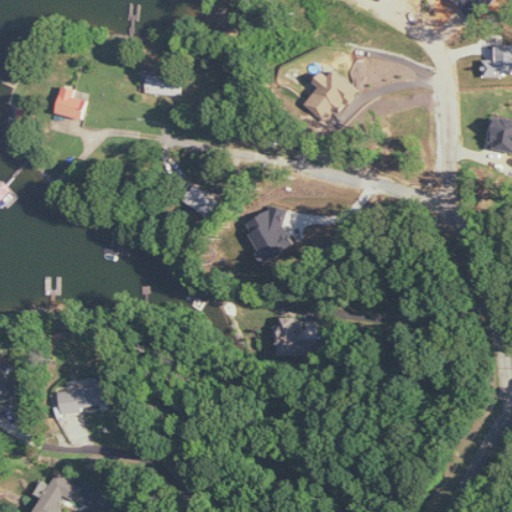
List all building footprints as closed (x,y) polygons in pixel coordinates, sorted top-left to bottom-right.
[(511,74),(511,46),(501,47),(501,60),(488,60),(487,74),(511,74)] [(327,72),(317,84),(323,88),(311,103),(330,119),(337,110),(340,112),(360,88),(339,70),(333,77),(327,72)] [(150,94),(184,95),(184,76),(150,75),(150,94)] [(61,113),(87,120),(92,100),(79,97),(80,90),(68,86),(61,113)] [(511,118),(501,116),(493,147),(511,151),(511,118)] [(229,206),(200,185),(188,201),(217,222),(229,206)] [(251,221),(267,260),(300,247),(284,208),(251,221)] [(322,340),(307,340),(307,318),(286,318),(286,325),(281,325),(282,356),(322,356),(322,340)] [(18,365),(0,365),(0,407),(18,408),(18,365)] [(118,404),(115,377),(96,379),(97,390),(64,393),(66,415),(86,412),(86,407),(118,404)] [(87,487),(60,474),(55,486),(47,482),(41,495),(47,497),(39,511),(65,511),(72,499),(79,502),(87,487)]
